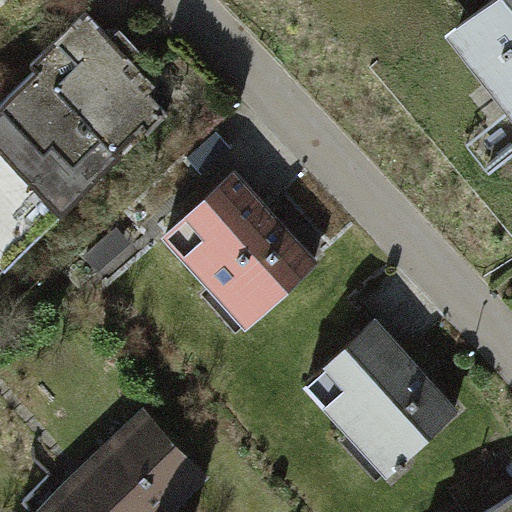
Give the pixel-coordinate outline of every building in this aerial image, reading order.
[(24,0),(0,0),(0,37),(31,6),(24,0)] [(511,0),(503,0),(457,38),(511,104),(511,106),(468,142),(496,177),(511,164),(511,0)] [(110,46),(14,132),(94,220),(190,134),(110,46)] [(260,181),(186,242),(265,337),(339,276),(260,181)] [(399,322),(317,381),(400,495),(481,437),(399,322)] [(146,412),(35,511),(181,511),(212,485),(146,412)]
